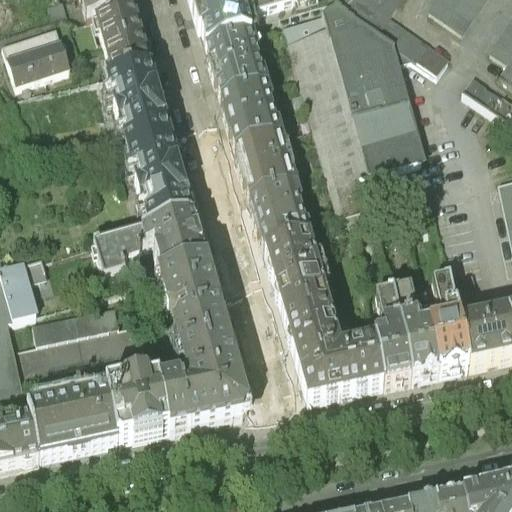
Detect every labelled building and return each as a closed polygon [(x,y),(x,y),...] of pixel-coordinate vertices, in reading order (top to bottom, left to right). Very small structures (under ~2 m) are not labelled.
[(75,0),(83,28),(93,26),(134,14),(130,0),(75,0)] [(190,0),(205,56),(252,43),(244,16),(250,14),(254,13),(256,22),(305,9),(303,0),(190,0)] [(407,0),(359,0),(360,2),(336,16),(394,56),(434,85),(448,67),(390,27),(407,0)] [(511,0),(440,0),(427,19),(459,44),(489,0),(511,0),(511,23),(487,61),(506,74),(500,84),(511,92),(511,0)] [(141,39),(134,14),(93,26),(109,83),(150,71),(141,39)] [(394,56),(336,16),(325,23),(284,35),(288,50),(339,238),(346,236),(366,231),(356,190),(426,170),(394,56)] [(55,41),(1,58),(14,98),(67,81),(55,41)] [(205,56),(220,108),(266,95),(252,43),(205,56)] [(161,109),(150,71),(109,83),(103,84),(146,236),(192,222),(182,185),(161,109)] [(510,135),(511,136),(511,112),(473,87),(462,103),(510,135)] [(220,108),(234,158),(281,145),(266,95),(220,108)] [(52,138),(45,142),(51,159),(60,153),(52,138)] [(234,158),(248,209),(295,195),(281,145),(234,158)] [(511,189),(498,193),(511,261),(511,189)] [(248,209),(262,260),(309,246),(295,195),(248,209)] [(195,233),(192,222),(146,236),(93,252),(103,286),(129,278),(127,270),(144,265),(141,256),(150,253),(159,284),(206,271),(195,233)] [(0,243),(0,412),(32,404),(14,320),(19,317),(6,269),(0,243)] [(336,406),(383,396),(373,348),(340,355),(309,246),(262,260),(276,305),(306,412),(336,406)] [(27,262),(6,269),(19,317),(39,311),(27,262)] [(211,288),(206,271),(159,284),(156,285),(166,321),(176,323),(184,320),(186,327),(177,329),(171,339),(188,394),(181,397),(179,388),(158,394),(168,441),(198,436),(250,426),(211,288)] [(470,282),(449,286),(456,314),(476,308),(470,282)] [(449,382),(469,378),(460,332),(456,314),(449,286),(433,289),(439,319),(425,321),(438,385),(449,382)] [(419,389),(438,385),(425,321),(417,323),(410,294),(391,298),(410,390),(419,389)] [(394,394),(410,390),(391,298),(374,302),(384,344),(373,348),(383,396),(394,394)] [(119,303),(35,321),(37,342),(123,324),(119,303)] [(481,375),(511,370),(511,349),(506,321),(472,330),(460,332),(469,378),(481,375)] [(168,441),(158,394),(147,396),(145,386),(106,394),(107,399),(25,415),(27,425),(37,469),(104,454),(116,452),(168,441)] [(37,469),(27,425),(0,429),(0,478),(16,475),(37,469)] [(511,511),(511,495),(475,504),(464,506),(464,511),(511,511)]
